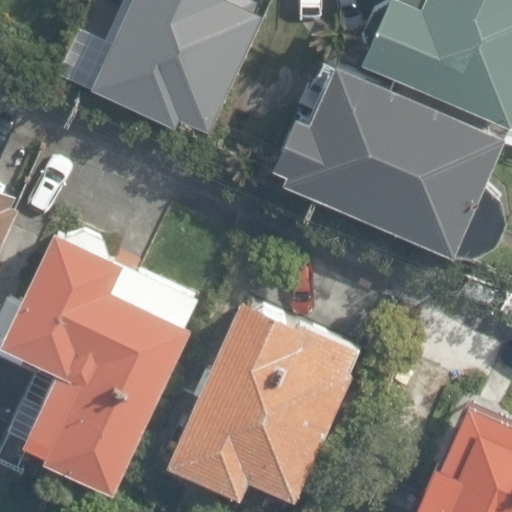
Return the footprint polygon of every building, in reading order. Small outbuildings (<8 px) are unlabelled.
[(125,0),(112,29),(77,13),(55,62),(90,78),(92,74),(175,112),(180,103),(209,116),(260,4),(251,0),(125,0)] [(511,0),(381,0),(361,46),(511,113),(511,0)] [(501,120),(330,45),(280,165),(450,239),(473,240),(494,222),(504,200),(499,174),(483,163),(501,120)] [(0,216),(16,179),(0,171),(0,216)] [(188,276),(51,216),(19,288),(0,279),(0,339),(18,348),(24,334),(56,348),(21,425),(115,467),(186,308),(176,304),(188,276)] [(361,334),(239,279),(165,443),(237,476),(245,459),(294,481),(361,334)] [(511,511),(511,401),(461,380),(405,511),(511,511)]
